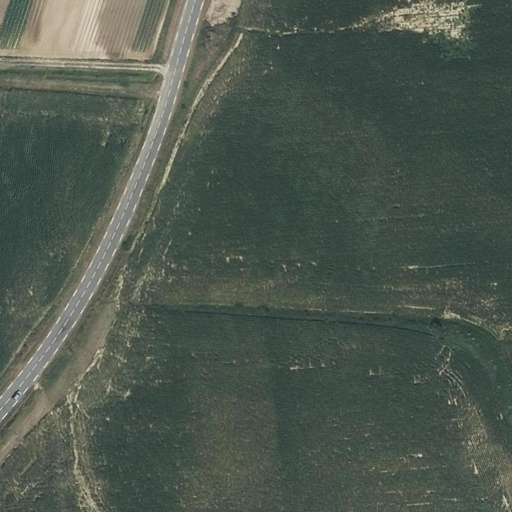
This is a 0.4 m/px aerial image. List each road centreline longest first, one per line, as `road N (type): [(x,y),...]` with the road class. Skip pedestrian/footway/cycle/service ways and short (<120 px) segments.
road 1 (tertiary): [(0,403),(56,330),(128,200),(157,135),(196,0)]
road 2 (track): [(168,95),(0,83)]
